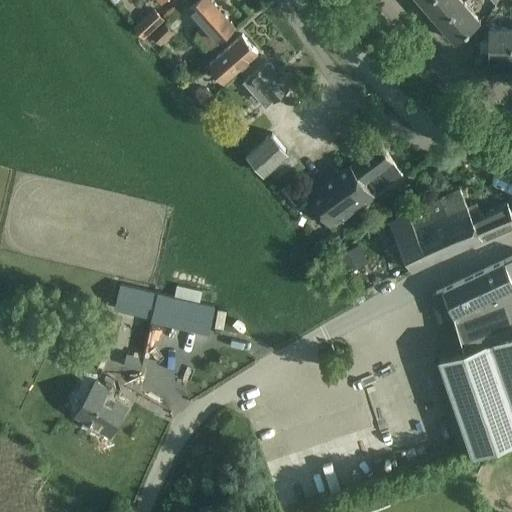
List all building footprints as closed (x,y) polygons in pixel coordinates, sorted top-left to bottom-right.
[(210,48),(235,28),(211,0),(194,0),(187,7),(202,24),(195,30),(210,48)] [(439,21),(462,1),(461,0),(427,0),(424,3),(439,21)] [(462,1),(439,21),(455,39),(478,19),(462,1)] [(153,8),(143,17),(153,28),(163,19),(153,8)] [(161,42),(172,32),(164,23),(152,33),(161,42)] [(511,58),(511,27),(489,28),(489,58),(511,58)] [(223,80),(257,51),(242,34),(208,63),(223,80)] [(265,106),(287,86),(265,61),(243,81),(265,106)] [(201,102),(211,94),(205,87),(199,87),(193,92),(201,102)] [(233,111),(223,121),(238,137),(248,128),(233,111)] [(263,173),(288,152),(272,133),(246,154),(263,173)] [(402,174),(380,144),(351,165),(351,164),(308,195),(331,226),(373,196),(364,183),(368,181),(376,192),(402,174)] [(442,165),(432,172),(437,179),(447,173),(442,165)] [(472,218),(463,196),(460,189),(389,221),(411,270),(511,224),(511,215),(507,203),(472,218)] [(313,242),(315,245),(319,252),(321,251),(341,240),(335,229),(313,242)] [(359,244),(337,255),(343,266),(365,255),(359,244)] [(463,319),(511,296),(511,255),(504,260),(443,288),(428,294),(439,318),(460,308),(463,319)] [(121,284),(115,307),(152,316),(151,319),(178,326),(207,333),(209,326),(213,307),(198,303),(173,297),(121,284)] [(511,296),(463,319),(455,323),(463,347),(472,344),(511,330),(511,296)] [(440,356),(473,451),(511,437),(511,330),(472,344),(463,347),(440,356)] [(126,352),(123,366),(139,370),(143,356),(126,352)] [(116,397),(118,393),(95,380),(74,416),(109,436),(128,404),(116,397)] [(361,495),(348,500),(352,511),(362,511),(366,511),(361,495)]
